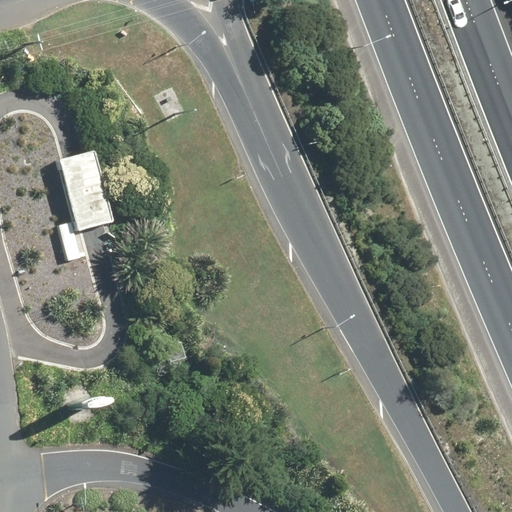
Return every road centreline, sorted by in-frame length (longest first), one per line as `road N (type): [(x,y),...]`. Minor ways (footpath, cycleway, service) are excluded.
road 1 (motorway): [(459,511),(238,68)]
road 2 (motorway): [(511,328),(378,0)]
road 3 (motorway): [(239,511),(138,472),(0,475)]
road 4 (motorway): [(464,0),(511,117)]
